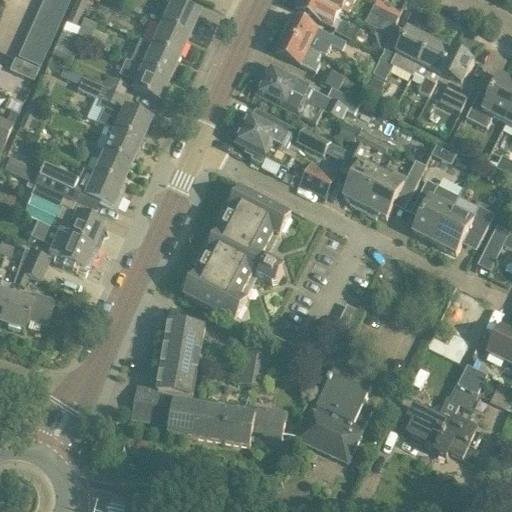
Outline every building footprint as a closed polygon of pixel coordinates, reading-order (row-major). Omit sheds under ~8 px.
[(44,0),(17,59),(40,70),(71,0),(44,0)] [(81,17),(87,4),(77,0),(71,13),(81,17)] [(353,45),(358,34),(349,29),(350,28),(328,17),(332,10),(311,0),(302,0),(295,14),(335,34),(335,35),(344,40),(353,45)] [(311,0),(332,10),(332,9),(341,13),(347,0),(311,0)] [(171,4),(162,27),(188,38),(198,16),(171,4)] [(390,39),(399,21),(374,8),(366,26),(390,39)] [(76,29),(81,17),(71,13),(66,25),(76,29)] [(84,20),(76,38),(87,43),(95,25),(84,20)] [(346,47),(292,21),(283,39),(309,52),(310,51),(315,41),(342,54),(346,47)] [(179,60),(188,38),(162,27),(152,48),(179,60)] [(71,67),(82,43),(62,34),(51,58),(71,67)] [(415,77),(431,45),(409,34),(395,60),(385,55),(379,65),(380,66),(374,78),(368,91),(378,96),(385,84),(386,84),(393,69),(413,80),(414,76),(415,77)] [(309,52),(283,39),(274,57),(316,78),(320,69),(316,67),(321,56),(310,51),(309,52)] [(430,101),(438,84),(452,56),(431,45),(415,77),(425,81),(418,95),(430,101)] [(169,82),(179,60),(152,48),(142,70),(169,82)] [(462,92),(474,68),(452,56),(438,84),(448,90),(440,106),(451,111),(448,117),(457,121),(467,103),(458,98),(461,91),(462,92)] [(33,83),(38,72),(14,61),(9,73),(33,83)] [(142,70),(126,63),(119,78),(136,85),(133,92),(160,104),(169,82),(142,70)] [(306,108),(314,92),(271,71),(264,86),(306,108)] [(338,93),(344,82),(325,72),(319,83),(338,93)] [(102,89),(70,75),(67,82),(79,88),(77,92),(100,103),(97,110),(103,113),(97,125),(114,133),(141,145),(151,122),(124,110),(124,111),(118,108),(122,99),(102,90),(102,89)] [(122,99),(128,87),(107,78),(102,89),(102,90),(122,99)] [(510,84),(500,79),(489,100),(478,95),(465,121),(486,132),(492,120),(505,127),(511,112),(511,84),(510,83),(510,84)] [(45,100),(47,94),(44,93),(47,86),(41,83),(38,90),(36,96),(45,100)] [(316,129),(323,116),(306,108),(264,86),(257,101),(290,117),(290,116),(316,129)] [(353,116),(359,104),(334,92),(329,102),(330,103),(323,116),(341,125),(343,121),(347,113),(353,116)] [(32,124),(38,110),(30,106),(23,120),(32,124)] [(250,119),(242,133),(285,155),(296,134),(256,114),(253,120),(250,119)] [(9,115),(5,124),(12,127),(16,118),(9,115)] [(395,116),(392,121),(402,126),(404,121),(395,116)] [(27,134),(32,124),(23,120),(18,130),(27,134)] [(0,135),(7,139),(12,127),(5,124),(0,121),(0,135)] [(356,143),(361,134),(345,126),(338,140),(353,147),(355,143),(356,143)] [(132,166),(141,145),(114,133),(105,155),(132,166)] [(288,175),(296,160),(285,155),(242,133),(235,148),(254,158),(252,163),(261,168),(263,162),(266,164),(288,175)] [(390,161),(395,151),(361,134),(356,143),(390,161)] [(324,160),(330,148),(305,135),(299,148),(324,160)] [(359,163),(364,153),(354,148),(349,157),(359,163)] [(105,155),(96,150),(92,159),(101,164),(95,176),(122,188),(132,166),(105,155)] [(363,217),(383,178),(361,167),(360,163),(359,163),(349,157),(340,174),(354,181),(344,203),(352,207),(350,210),(363,217)] [(33,176),(24,172),(25,168),(9,160),(3,173),(34,186),(76,204),(80,195),(86,198),(112,210),(122,188),(95,176),(95,177),(83,171),(74,189),(61,183),(59,179),(56,176),(53,175),(49,174),(45,174),(41,175),(35,172),(33,176)] [(457,196),(466,180),(436,164),(428,180),(457,196)] [(383,178),(363,217),(377,224),(378,220),(387,224),(397,203),(408,208),(427,171),(416,165),(407,182),(398,177),(395,184),(383,178)] [(325,201),(335,181),(312,169),(302,189),(325,201)] [(413,238),(435,249),(453,213),(459,201),(427,185),(414,211),(424,216),(413,238)] [(94,251),(103,231),(104,228),(91,223),(96,213),(76,204),(34,186),(33,187),(36,188),(31,198),(22,218),(37,225),(67,238),(66,239),(94,251)] [(280,242),(291,220),(241,193),(229,215),(230,216),(274,239),(280,242)] [(481,245),(495,219),(480,211),(474,223),(453,213),(435,249),(456,259),(467,238),(481,245)] [(264,259),(274,239),(230,216),(219,235),(264,259)] [(84,273),(85,272),(94,251),(66,239),(67,238),(37,225),(30,240),(53,250),(50,258),(84,273)] [(495,227),(478,269),(491,275),(508,233),(495,227)] [(252,281),(264,259),(219,235),(218,235),(207,258),(252,281)] [(0,256),(10,260),(13,251),(0,247),(0,256)] [(45,274),(49,264),(50,263),(29,254),(25,265),(45,274)] [(241,302),(252,281),(207,258),(197,278),(241,302)] [(273,290),(278,288),(284,277),(282,271),(267,264),(258,282),(273,290)] [(40,285),(41,284),(45,274),(25,265),(20,277),(40,285)] [(235,327),(247,305),(241,302),(197,278),(196,277),(184,300),(235,327)] [(0,324),(2,318),(9,297),(1,295),(5,284),(0,282),(0,324)] [(46,329),(54,304),(33,297),(31,304),(9,297),(2,318),(0,324),(0,325),(23,333),(27,323),(46,329)] [(344,344),(358,315),(347,310),(333,339),(344,344)] [(193,403),(205,334),(171,328),(159,397),(158,397),(158,395),(138,391),(133,423),(170,429),(169,437),(251,451),(252,443),(282,448),(287,417),(263,413),(261,421),(191,409),(192,403),(193,403)] [(511,336),(501,331),(488,356),(511,367),(511,336)] [(314,376),(319,364),(257,332),(251,343),(314,376)] [(266,393),(272,355),(244,351),(238,388),(266,393)] [(372,391),(335,373),(330,382),(329,382),(327,386),(328,387),(317,412),(318,412),(315,417),(312,416),(299,444),(349,467),(362,438),(362,437),(373,414),(363,410),(372,391)] [(511,415),(511,400),(511,401),(511,400),(511,392),(499,386),(490,405),(511,415)] [(437,456),(453,425),(460,410),(467,396),(457,391),(457,392),(450,405),(447,404),(438,424),(415,413),(410,423),(415,425),(409,438),(427,447),(425,450),(437,456)] [(471,415),(478,401),(467,396),(460,410),(471,415)] [(474,454),(482,439),(453,425),(437,456),(438,457),(438,460),(447,464),(449,458),(463,464),(469,452),(474,454)]
